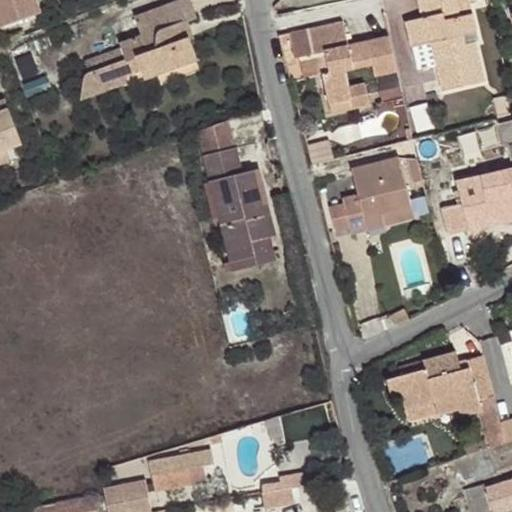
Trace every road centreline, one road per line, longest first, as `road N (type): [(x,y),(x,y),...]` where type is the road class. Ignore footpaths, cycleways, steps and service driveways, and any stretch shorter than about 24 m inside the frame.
road 1 (residential): [(341,371),(255,0)]
road 2 (residential): [(341,371),(511,284)]
road 3 (residential): [(380,511),(341,371)]
